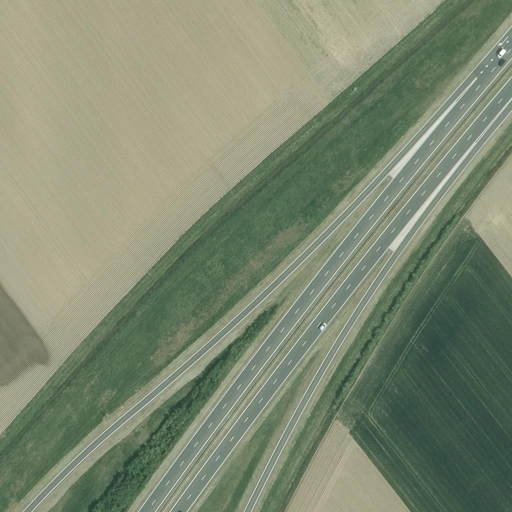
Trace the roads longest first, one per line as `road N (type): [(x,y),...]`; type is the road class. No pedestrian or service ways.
road 1 (trunk): [(482,82),(27,511)]
road 2 (trunk): [(482,82),(146,511)]
road 3 (trunk): [(178,511),(511,87)]
road 4 (trunk): [(246,511),(373,285),(511,88)]
